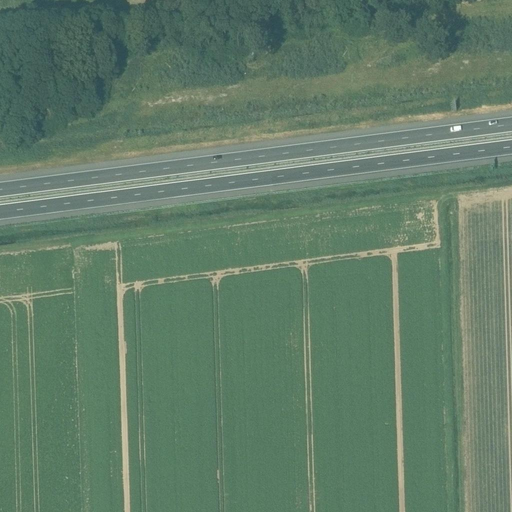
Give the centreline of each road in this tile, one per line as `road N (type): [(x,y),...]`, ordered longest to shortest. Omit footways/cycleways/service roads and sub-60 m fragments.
road 1 (motorway): [(0,212),(511,147)]
road 2 (motorway): [(511,124),(0,189)]
